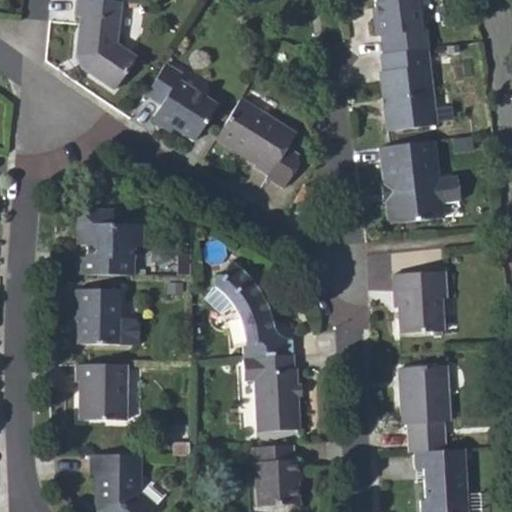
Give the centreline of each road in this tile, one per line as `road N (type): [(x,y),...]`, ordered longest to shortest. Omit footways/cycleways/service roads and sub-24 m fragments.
road 1 (residential): [(52,100),(30,158),(21,283),(22,511)]
road 2 (residential): [(346,285),(52,100)]
road 3 (residential): [(346,285),(332,84),(348,55)]
road 4 (residential): [(359,511),(346,285)]
road 5 (residential): [(511,138),(497,0)]
